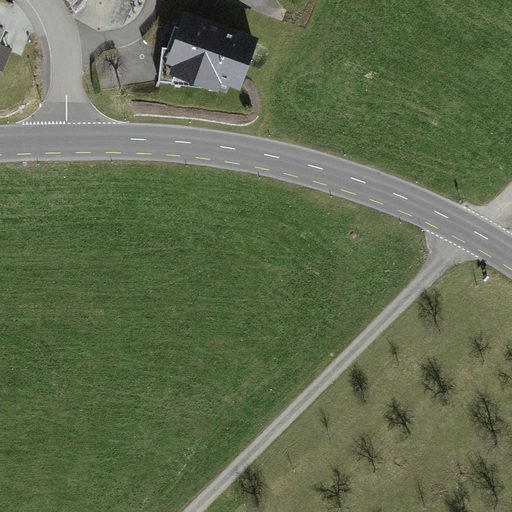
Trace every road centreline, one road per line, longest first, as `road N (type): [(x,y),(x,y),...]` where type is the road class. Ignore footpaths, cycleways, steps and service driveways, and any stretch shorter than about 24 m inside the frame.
road 1 (tertiary): [(67,138),(161,139),(328,170),(408,198),(511,254)]
road 2 (track): [(199,511),(479,234)]
road 3 (residential): [(67,138),(65,46),(46,0)]
